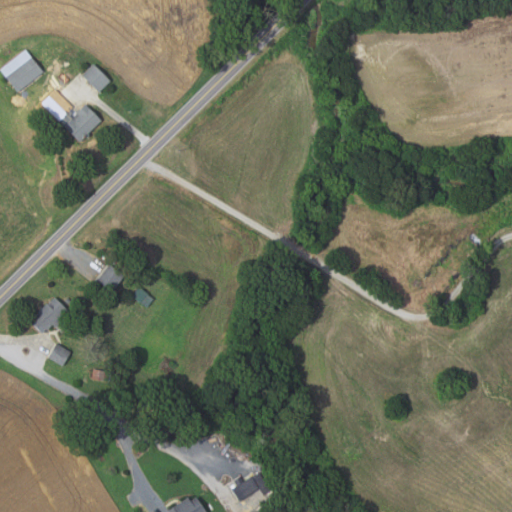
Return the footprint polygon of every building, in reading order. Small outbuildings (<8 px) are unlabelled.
[(42,70),(25,48),(0,67),(0,69),(16,90),(42,70)] [(81,75),(92,63),(111,80),(100,92),(81,75)] [(79,141),(101,121),(85,104),(74,114),(70,109),(59,120),(79,141)] [(95,283),(109,264),(124,275),(110,294),(95,283)] [(132,296),(139,287),(153,297),(146,307),(132,296)] [(41,333),(28,320),(54,296),(67,310),(60,316),(63,319),(55,326),(52,323),(41,333)] [(56,343),(71,352),(62,366),(47,357),(56,343)] [(113,373),(110,383),(91,379),(94,368),(113,373)] [(232,488),(236,485),(233,480),(239,476),(243,481),(258,471),(270,491),(254,501),(250,494),(239,500),(232,488)] [(169,511),(168,510),(188,497),(190,500),(195,497),(204,511),(169,511)]
